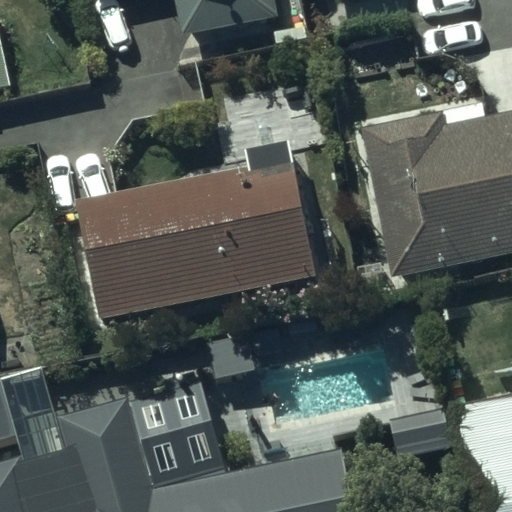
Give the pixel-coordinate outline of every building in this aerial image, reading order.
[(272,0),(174,0),(182,39),(276,22),(272,0)] [(511,117),(485,123),(482,109),(361,132),(391,283),(511,259),(511,117)] [(246,171),(76,207),(99,327),(316,282),(287,142),(242,151),(246,171)] [(265,377),(274,429),(391,404),(382,353),(265,377)] [(511,511),(511,400),(454,412),(474,511),(511,511)] [(16,464),(0,468),(0,511),(156,511),(126,405),(56,425),(65,458),(19,472),(16,464)] [(356,511),(344,454),(161,493),(164,511),(356,511)]
